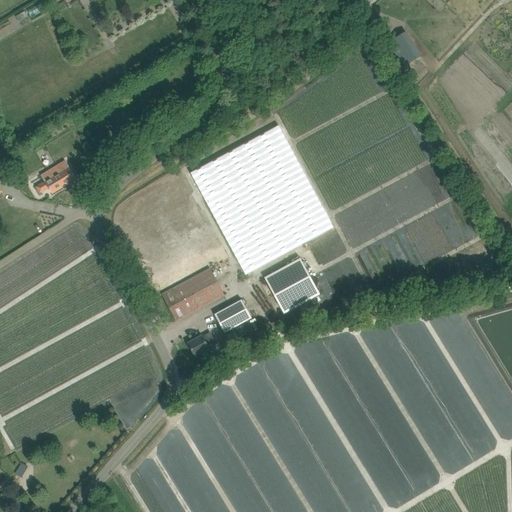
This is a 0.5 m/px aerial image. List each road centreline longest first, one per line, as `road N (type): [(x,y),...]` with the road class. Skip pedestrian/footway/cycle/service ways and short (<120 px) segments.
road 1 (unclassified): [(75,511),(175,394),(100,205)]
road 2 (track): [(511,289),(338,318),(250,346),(175,394)]
road 3 (track): [(511,257),(362,15)]
road 4 (unclassified): [(100,205),(207,110),(219,87),(217,43),(195,0)]
